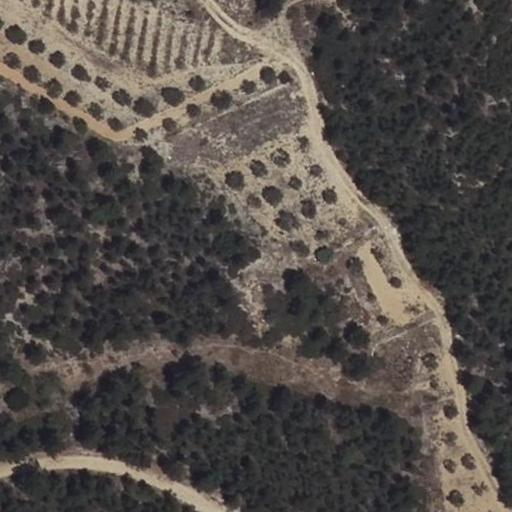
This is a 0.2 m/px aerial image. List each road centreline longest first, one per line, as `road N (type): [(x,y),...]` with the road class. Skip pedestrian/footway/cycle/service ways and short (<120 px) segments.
road 1 (track): [(506,511),(446,360),(438,318),(380,214),(355,193),(297,64),(224,20),(206,0)]
road 2 (track): [(218,511),(175,483),(120,467),(0,473)]
